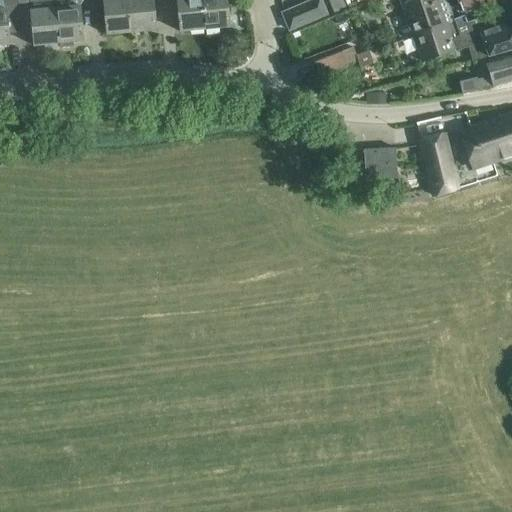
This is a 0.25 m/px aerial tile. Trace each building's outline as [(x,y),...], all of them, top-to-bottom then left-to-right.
[(3,0),(4,9),(0,9),(0,44),(9,44),(8,32),(20,31),(16,0),(3,0)] [(53,0),(16,0),(20,31),(20,34),(32,33),(33,46),(58,43),(53,0)] [(83,41),(78,0),(53,0),(58,43),(60,43),(60,47),(73,46),(72,42),(83,41)] [(127,0),(102,0),(106,34),(131,32),(127,0)] [(152,0),(127,0),(131,32),(155,29),(152,0)] [(176,0),(180,31),(204,29),(201,0),(176,0)] [(201,0),(204,29),(229,27),(226,0),(201,0)] [(313,0),(282,13),(289,30),(326,14),(320,0),(313,0)] [(327,0),(333,14),(347,9),(343,0),(327,0)] [(401,0),(406,13),(436,2),(442,0),(401,0)] [(442,0),(436,2),(406,13),(414,34),(444,23),(444,25),(454,21),(454,19),(451,11),(447,1),(446,0),(442,0)] [(457,0),(462,11),(490,0),(457,0)] [(491,20),(510,13),(506,2),(487,9),(491,20)] [(451,31),(447,32),(450,40),(454,51),(468,46),(472,61),(479,59),(511,50),(511,27),(509,20),(478,31),(471,34),(467,23),(464,15),(454,19),(454,21),(457,29),(451,31)] [(444,23),(414,34),(424,62),(454,51),(450,40),(447,32),(451,31),(457,29),(454,21),(444,25),(444,23)] [(359,61),(356,54),(353,46),(314,61),(320,76),(358,61),(359,61)] [(368,50),(356,54),(359,61),(358,61),(360,67),(373,63),(368,50)] [(477,76),(459,82),(462,94),(494,86),(511,80),(511,53),(486,61),(490,72),(491,76),(477,80),(477,76)] [(511,113),(459,131),(471,167),(511,153),(511,113)] [(443,133),(419,138),(420,141),(432,194),(456,189),(443,133)] [(397,178),(395,148),(363,150),(365,180),(397,178)]
